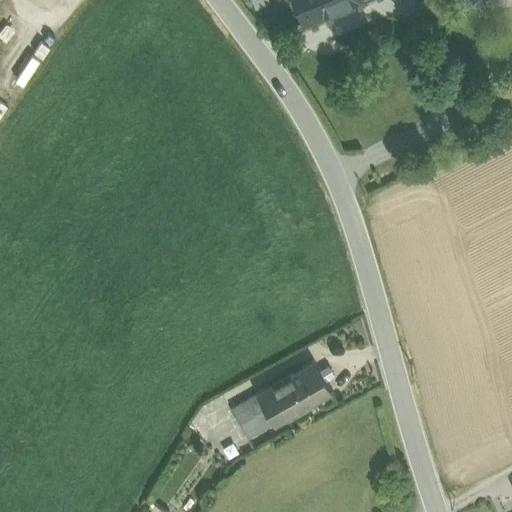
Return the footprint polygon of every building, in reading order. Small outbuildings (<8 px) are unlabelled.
[(338,0),(296,0),(306,23),(341,8),(338,0)] [(338,0),(341,8),(360,0),(338,0)] [(314,359),(277,380),(287,398),(294,409),(331,388),(314,359)] [(287,398),(277,380),(255,393),(265,411),(287,398)] [(265,411),(255,393),(232,407),(248,436),(294,409),(287,398),(265,411)]
